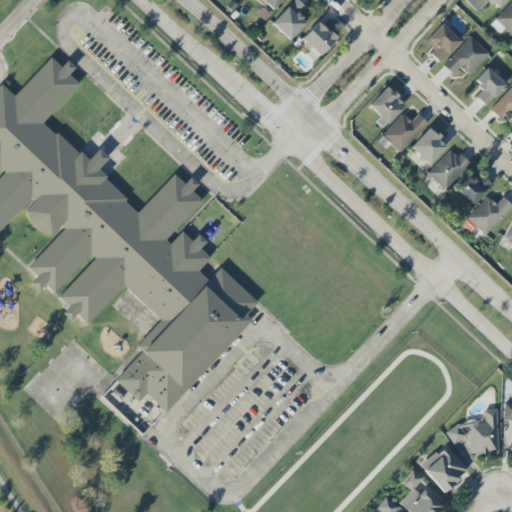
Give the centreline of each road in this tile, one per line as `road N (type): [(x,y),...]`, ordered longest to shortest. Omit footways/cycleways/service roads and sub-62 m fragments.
road 1 (secondary): [(291,141),(511,350)]
road 2 (residential): [(335,0),(511,168)]
road 3 (residential): [(291,141),(322,130),(441,0)]
road 4 (secondary): [(511,307),(368,173)]
road 5 (secondary): [(322,130),(184,0)]
road 6 (residential): [(405,0),(300,109),(291,141)]
road 7 (secondary): [(141,0),(231,85)]
